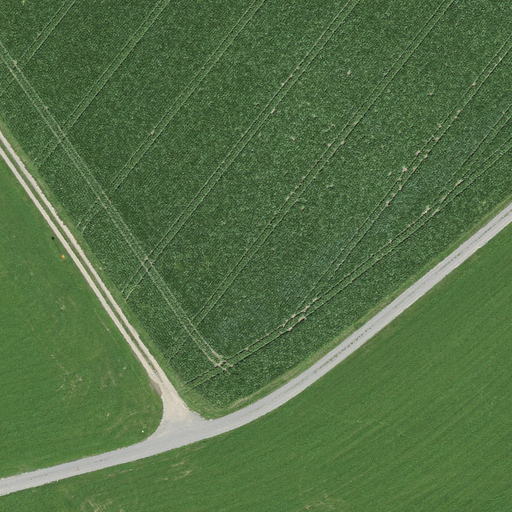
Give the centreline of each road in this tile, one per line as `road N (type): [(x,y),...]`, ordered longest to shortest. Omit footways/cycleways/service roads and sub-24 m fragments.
road 1 (track): [(0,492),(298,387),(511,211)]
road 2 (track): [(0,128),(81,247),(183,427)]
